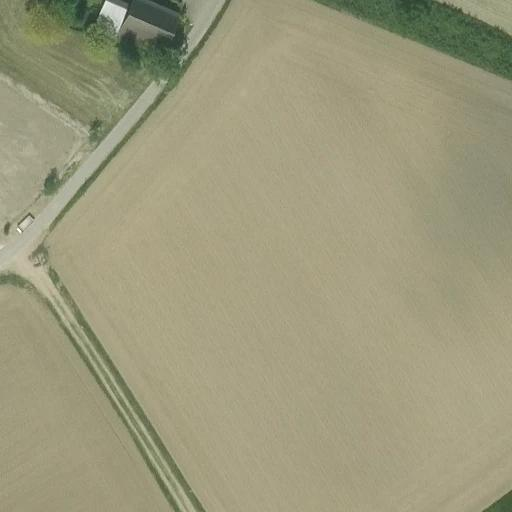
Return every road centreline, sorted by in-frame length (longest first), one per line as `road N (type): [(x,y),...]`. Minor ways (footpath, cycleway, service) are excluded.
road 1 (unclassified): [(221,0),(132,116),(0,261)]
road 2 (track): [(19,247),(185,511)]
